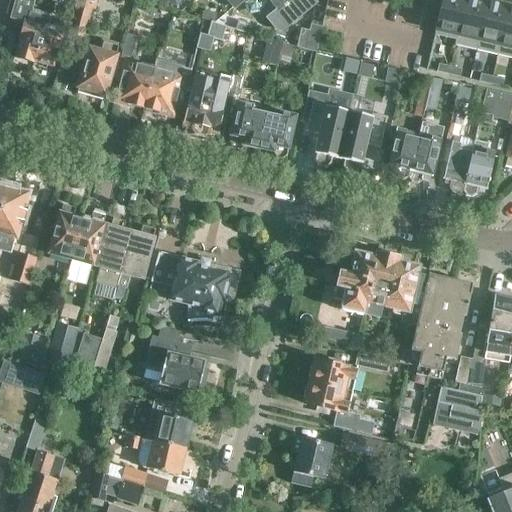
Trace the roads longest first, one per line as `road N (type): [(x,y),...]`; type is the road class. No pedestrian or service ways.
road 1 (residential): [(228,511),(301,201)]
road 2 (residential): [(301,201),(0,126)]
road 3 (residential): [(479,240),(301,201)]
